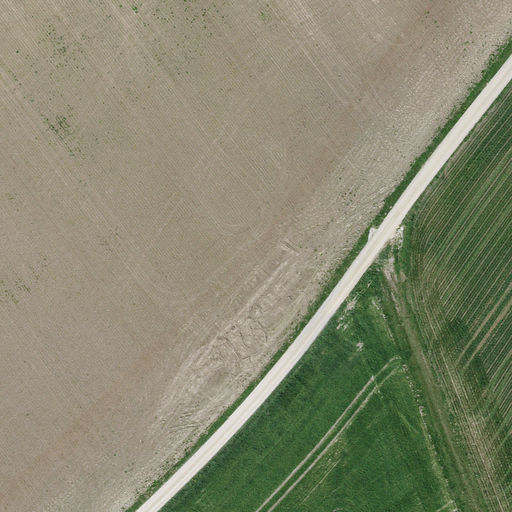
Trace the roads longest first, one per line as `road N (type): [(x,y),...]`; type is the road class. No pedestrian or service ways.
road 1 (track): [(511,63),(240,417),(141,511)]
road 2 (track): [(476,511),(375,244)]
